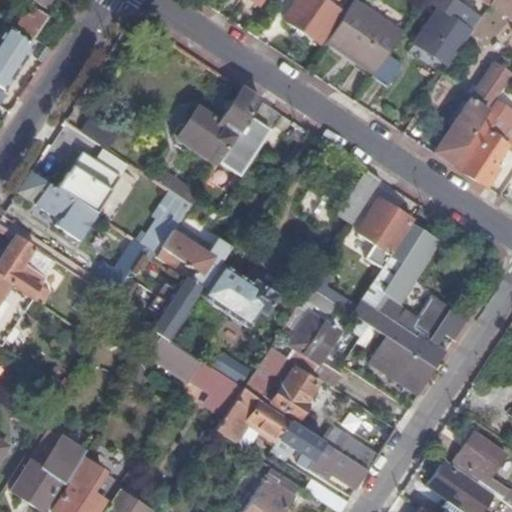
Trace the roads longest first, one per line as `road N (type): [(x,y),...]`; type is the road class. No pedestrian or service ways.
road 1 (residential): [(156,0),(511,234)]
road 2 (residential): [(369,511),(511,296)]
road 3 (residential): [(111,0),(0,173)]
